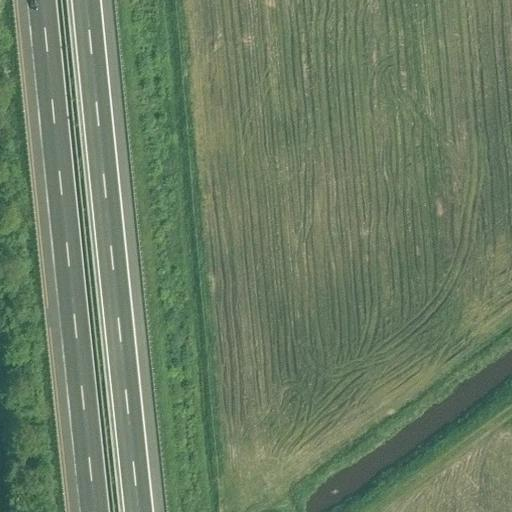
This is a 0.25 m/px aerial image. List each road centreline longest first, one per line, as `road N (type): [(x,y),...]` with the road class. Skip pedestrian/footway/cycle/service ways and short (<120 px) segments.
road 1 (motorway): [(138,511),(84,0)]
road 2 (motorway): [(40,0),(94,511)]
